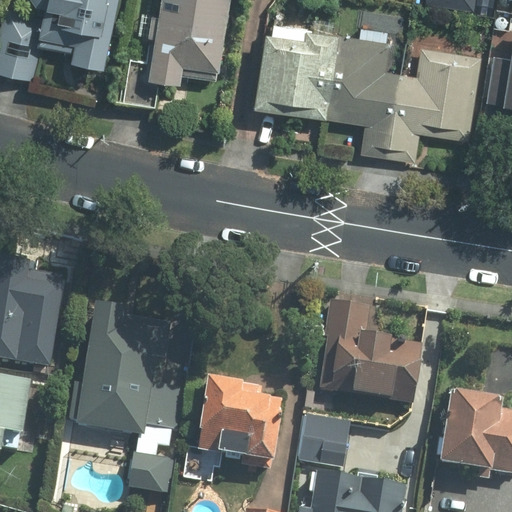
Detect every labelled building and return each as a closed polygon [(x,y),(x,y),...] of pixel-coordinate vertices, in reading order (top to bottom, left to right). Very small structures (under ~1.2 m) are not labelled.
[(0,16),(0,76),(31,83),(39,50),(64,56),(61,70),(101,80),(118,0),(21,0),(22,0),(22,2),(23,3),(23,4),(24,5),(25,6),(26,7),(27,8),(28,8),(29,9),(30,10),(31,10),(32,11),(30,21),(0,16)] [(154,0),(146,84),(177,87),(179,69),(216,73),(223,0),(154,0)] [(423,0),(423,6),(469,12),(470,0),(423,0)] [(259,35),(249,110),(362,126),(358,154),(414,162),(418,136),(470,144),(482,60),(418,50),(414,78),(380,73),(384,46),(305,34),(306,30),(270,25),(268,36),(259,35)] [(492,57),(483,104),(511,109),(511,31),(506,60),(492,57)] [(0,283),(0,364),(49,370),(58,290),(0,283)] [(74,419),(73,428),(141,436),(154,316),(88,309),(79,392),(71,391),(68,418),(74,419)] [(421,347),(327,334),(319,395),(413,407),(421,347)] [(264,389),(201,383),(196,437),(215,438),(213,461),(274,467),(276,444),(268,443),(270,429),(277,430),(279,403),(263,402),(264,389)] [(0,386),(0,440),(17,442),(23,388),(0,386)] [(445,398),(437,469),(490,475),(491,464),(509,466),(509,458),(511,456),(511,414),(497,413),(498,404),(445,398)] [(308,413),(303,456),(343,460),(348,417),(308,413)] [(131,459),(129,493),(169,496),(172,462),(131,459)] [(398,511),(401,487),(374,484),(375,480),(353,479),(352,483),(312,480),(309,511),(398,511)]
